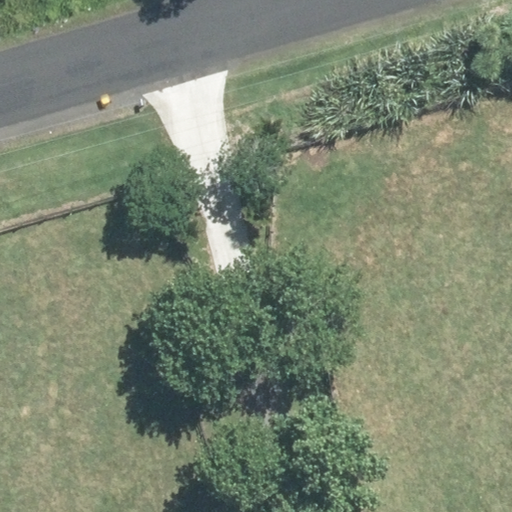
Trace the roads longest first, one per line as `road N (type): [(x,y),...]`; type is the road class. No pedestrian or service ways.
road 1 (unknown): [(348,511),(231,27)]
road 2 (unclassified): [(0,94),(327,0)]
